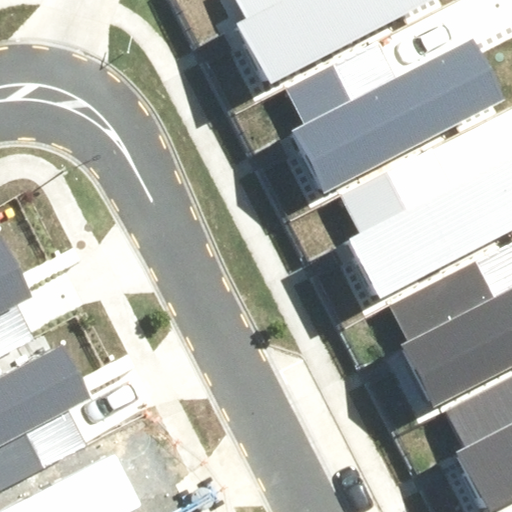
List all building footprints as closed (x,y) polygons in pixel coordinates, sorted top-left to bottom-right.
[(238,24),(269,84),(431,0),(238,0),(248,19),(238,24)] [(286,88),(304,123),(289,130),(321,193),(510,98),(476,32),(392,74),(376,42),(286,88)] [(344,191),(362,226),(347,233),(379,296),(511,228),(511,145),(450,177),(434,146),(344,191)] [(0,295),(24,283),(0,236),(0,295)] [(393,303),(411,338),(397,345),(429,408),(511,366),(511,282),(500,289),(483,258),(393,303)] [(0,429),(76,389),(46,334),(0,358),(0,429)] [(452,450),(486,511),(497,511),(511,504),(511,376),(443,414),(460,445),(452,450)] [(0,510),(0,511),(127,511),(142,505),(117,455),(0,510)]
